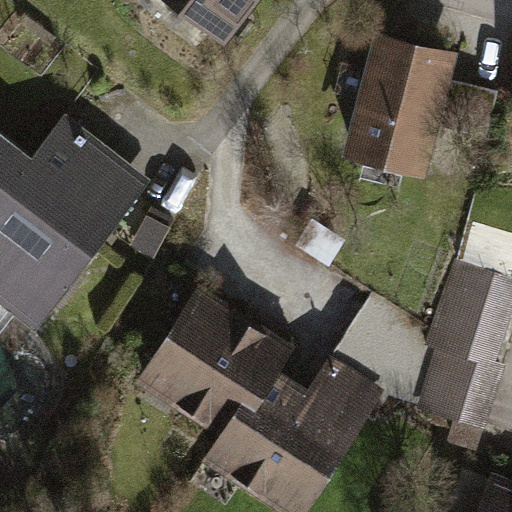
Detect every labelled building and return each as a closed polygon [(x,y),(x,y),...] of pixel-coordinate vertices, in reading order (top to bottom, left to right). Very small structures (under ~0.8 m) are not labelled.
[(272,0),(163,0),(225,54),(272,0)] [(456,41),(376,22),(345,148),(430,169),(442,120),(484,130),(495,84),(448,73),(456,41)] [(0,131),(0,298),(31,323),(148,174),(63,108),(28,153),(0,131)] [(511,323),(511,289),(462,272),(433,355),(440,358),(421,415),(484,437),(504,378),(494,375),(511,323)] [(282,380),(300,350),(196,288),(129,401),(217,453),(242,411),(258,421),(282,380)] [(204,475),(266,511),(324,511),(389,404),(325,366),(308,395),(282,380),(258,421),(242,411),(217,453),(204,475)] [(511,511),(511,489),(497,483),(485,511),(511,511)]
